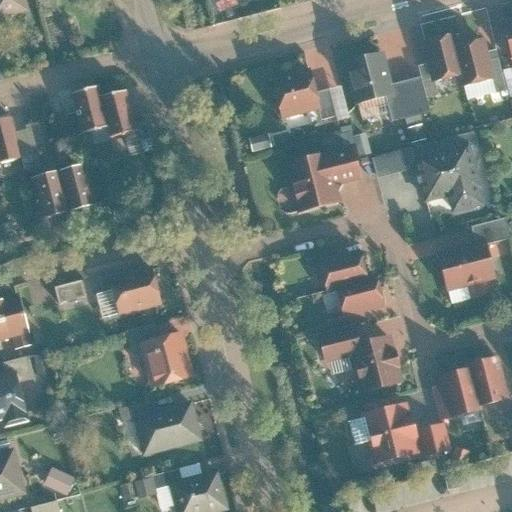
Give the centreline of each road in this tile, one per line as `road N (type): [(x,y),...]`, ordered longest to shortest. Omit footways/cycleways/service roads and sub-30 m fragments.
road 1 (residential): [(206,261),(385,218),(422,351),(511,329)]
road 2 (residential): [(206,261),(267,511)]
road 3 (residential): [(367,10),(156,67)]
road 4 (residential): [(156,67),(206,261)]
road 5 (residential): [(152,56),(0,100)]
